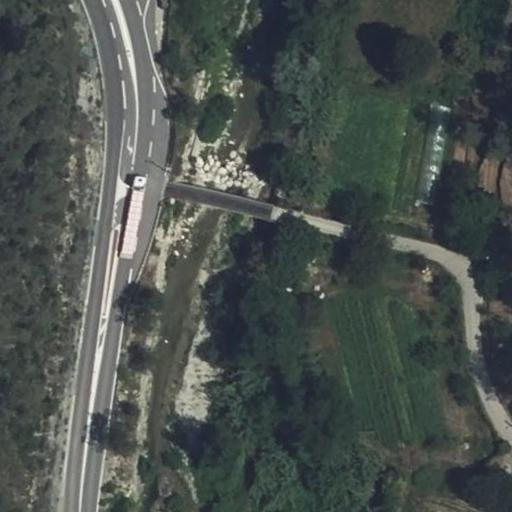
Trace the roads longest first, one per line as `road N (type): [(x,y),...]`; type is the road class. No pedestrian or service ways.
road 1 (residential): [(511,444),(480,372),(461,267),(432,251),(125,179)]
road 2 (tertiary): [(125,179),(82,511)]
road 3 (tertiary): [(116,0),(135,106),(125,179)]
